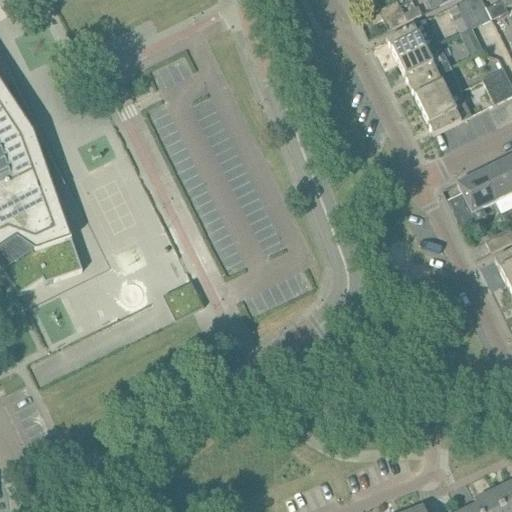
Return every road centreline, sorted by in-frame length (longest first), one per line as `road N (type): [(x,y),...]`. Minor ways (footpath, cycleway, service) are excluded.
road 1 (residential): [(295,345),(340,310),(349,289),(265,65)]
road 2 (residential): [(59,511),(295,345)]
road 3 (residential): [(416,177),(345,30),(265,65)]
road 4 (residential): [(511,355),(416,177)]
road 5 (residential): [(432,426),(350,422),(321,395),(295,345)]
road 6 (residential): [(335,511),(418,483),(432,465),(432,426)]
